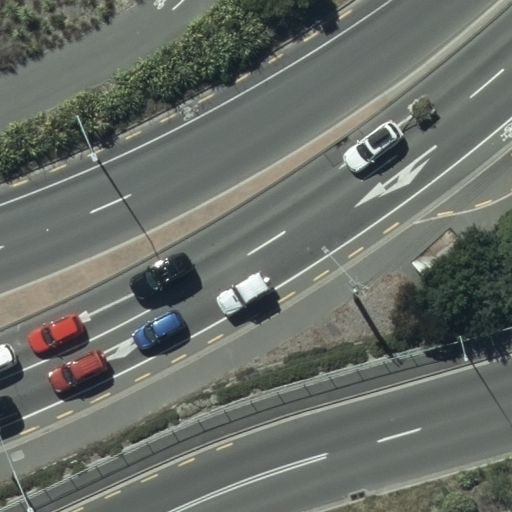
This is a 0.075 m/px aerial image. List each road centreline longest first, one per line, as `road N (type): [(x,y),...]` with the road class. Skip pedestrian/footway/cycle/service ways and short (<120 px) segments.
road 1 (secondary): [(511,60),(367,177),(257,249),(0,380)]
road 2 (secondary): [(0,246),(139,191),(254,130),(445,0)]
road 3 (tertiary): [(176,511),(317,456),(511,404)]
